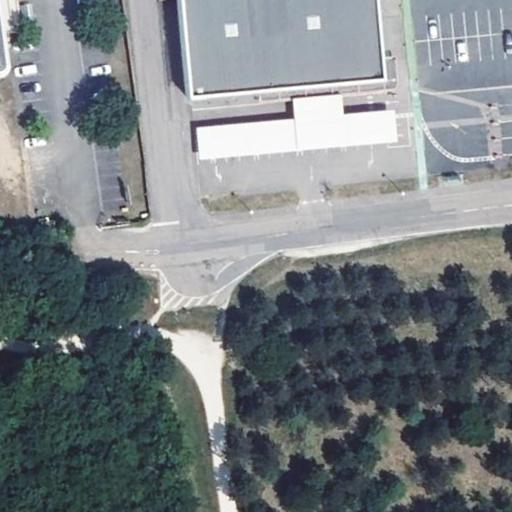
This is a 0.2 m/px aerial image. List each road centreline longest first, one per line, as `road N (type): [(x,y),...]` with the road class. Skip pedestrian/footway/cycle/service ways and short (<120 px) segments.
road 1 (residential): [(88,249),(181,249),(511,204)]
road 2 (track): [(207,370),(197,247)]
